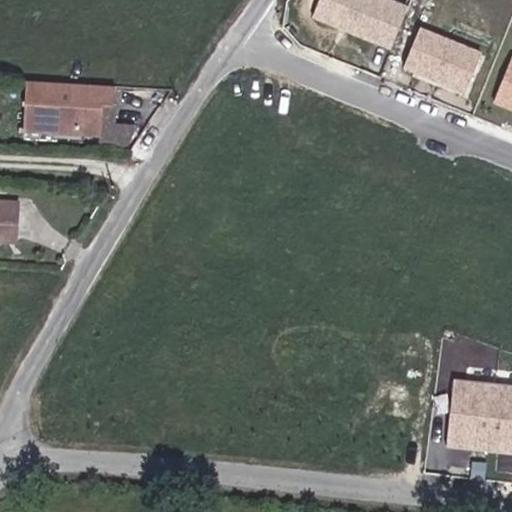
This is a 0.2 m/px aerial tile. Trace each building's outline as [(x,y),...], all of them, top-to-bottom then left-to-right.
[(408,9),(386,0),(320,0),(313,17),(392,49),(408,9)] [(482,54),(421,29),(405,68),(466,92),(482,54)] [(511,60),(495,102),(511,109),(511,60)] [(114,106),(114,88),(72,85),(71,101),(59,100),(59,84),(25,82),(23,130),(100,133),(101,106),(114,106)] [(18,203),(0,202),(0,242),(16,243),(18,203)] [(511,385),(454,379),(447,445),(511,452),(511,385)]
